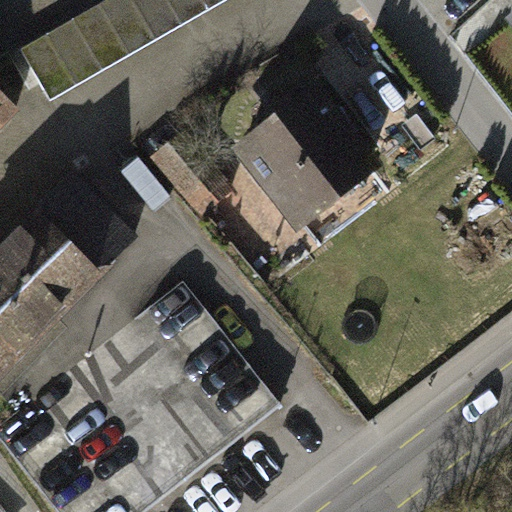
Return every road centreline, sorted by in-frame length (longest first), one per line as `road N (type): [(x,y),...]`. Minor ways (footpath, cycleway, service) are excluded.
road 1 (primary): [(511,394),(361,511)]
road 2 (residential): [(398,0),(511,151)]
